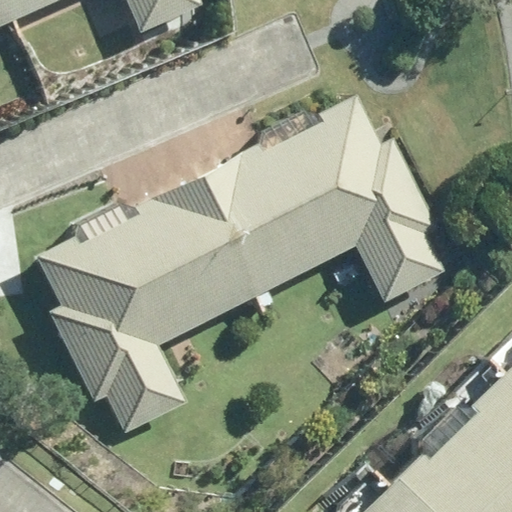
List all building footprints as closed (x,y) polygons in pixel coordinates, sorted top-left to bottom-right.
[(0,0),(0,24),(13,19),(3,0),(0,0)] [(200,0),(3,0),(13,19),(52,0),(123,0),(139,34),(204,6),(200,0)] [(263,136),(270,151),(259,156),(255,147),(199,176),(260,295),(354,247),(382,302),(441,270),(422,236),(436,229),(391,141),(380,147),(355,97),(316,116),(321,125),(311,131),(303,114),(263,136)] [(186,405),(157,348),(260,295),(199,176),(37,259),(63,310),(47,318),(90,403),(104,398),(123,436),(186,405)] [(511,332),(485,359),(511,386),(511,332)] [(417,452),(387,481),(417,511),(511,511),(511,386),(485,359),(446,398),(453,405),(412,446),(417,452)] [(334,511),(417,511),(387,481),(381,487),(370,476),(334,511)]
